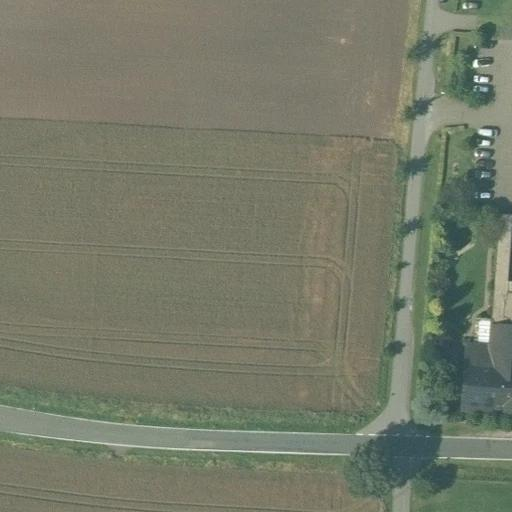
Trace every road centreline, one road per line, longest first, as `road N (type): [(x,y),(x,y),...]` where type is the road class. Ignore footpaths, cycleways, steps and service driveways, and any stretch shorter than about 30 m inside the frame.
road 1 (unclassified): [(433,0),(398,447)]
road 2 (secondary): [(398,447),(179,440),(0,418)]
